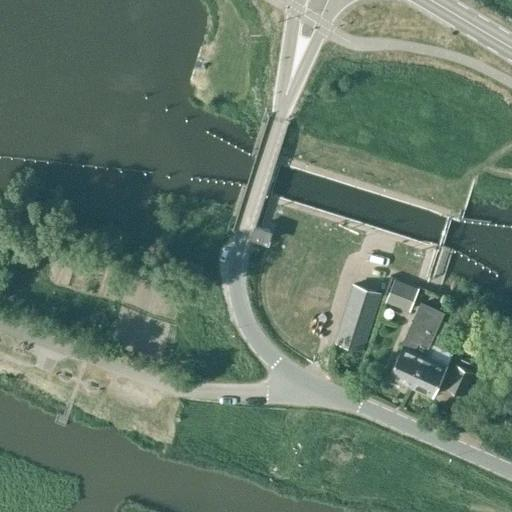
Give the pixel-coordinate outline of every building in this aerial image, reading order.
[(268,244),(272,231),(255,225),(251,238),(268,244)] [(386,300),(409,309),(418,287),(395,278),(386,300)] [(382,293),(353,284),(334,342),(364,351),(382,293)] [(403,344),(388,376),(410,386),(428,347),(429,347),(430,343),(441,319),(444,311),(423,301),(403,344)] [(454,325),(441,319),(430,343),(443,349),(454,325)] [(432,349),(429,347),(428,347),(410,386),(433,396),(448,364),(429,356),(432,349)] [(464,401),(474,378),(458,370),(447,394),(464,401)]
